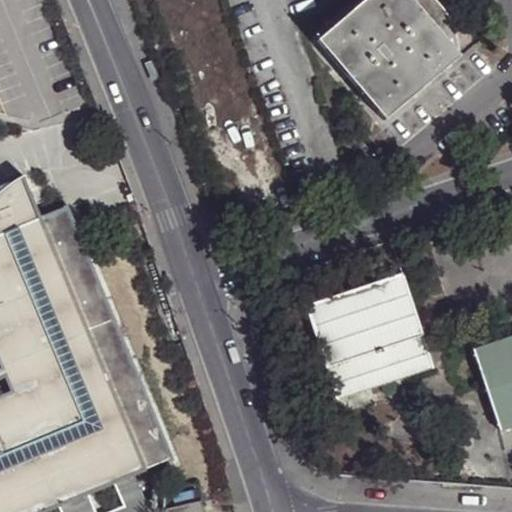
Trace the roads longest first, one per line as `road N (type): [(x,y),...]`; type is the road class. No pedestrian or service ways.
road 1 (tertiary): [(84,0),(192,283)]
road 2 (tertiary): [(192,283),(272,511)]
road 3 (residential): [(271,0),(336,175)]
road 4 (residential): [(192,283),(356,227)]
road 5 (residential): [(356,227),(511,174)]
